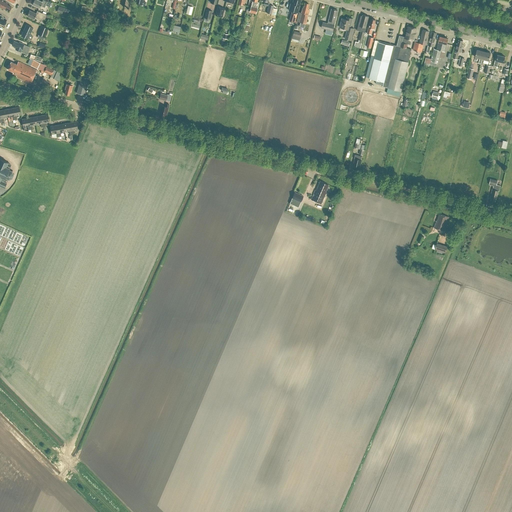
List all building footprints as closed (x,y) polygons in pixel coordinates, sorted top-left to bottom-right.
[(9,11),(11,7),(7,4),(7,3),(0,0),(0,6),(4,9),(5,8),(9,11)] [(251,0),(253,1),(251,6),(249,12),(256,13),(257,8),(259,3),(257,1),(257,0),(251,0)] [(273,8),(273,6),(269,5),(269,2),(268,2),(268,0),(261,0),(264,1),(263,5),(268,6),(267,13),(271,14),(275,15),(277,9),(273,8)] [(291,4),(289,10),(292,11),(289,20),(295,22),(298,12),(297,12),(300,0),(299,0),(293,0),(292,4),(291,4)] [(298,12),(296,21),(306,23),(309,10),(307,9),(309,4),(304,3),(303,8),(302,8),(301,13),(298,12)] [(222,17),(225,8),(217,6),(215,15),(222,17)] [(210,19),(212,11),(206,9),(204,17),(210,19)] [(323,22),(322,28),(333,31),(337,16),(336,15),(337,10),(333,9),(331,14),(330,14),(329,20),(328,23),(323,22)] [(44,19),(47,15),(42,12),(42,13),(37,11),(36,13),(29,10),(27,15),(34,19),(35,17),(41,20),(42,18),(44,19)] [(360,34),(359,39),(358,42),(356,41),(354,46),(361,47),(364,35),(366,28),(366,27),(369,16),(363,14),(362,18),(360,17),(357,30),(361,31),(360,34)] [(348,29),(345,38),(351,40),(354,28),(350,27),(353,18),(347,17),(346,19),(342,18),(340,27),(348,29)] [(374,25),(376,20),(371,19),(370,22),(368,27),(369,27),(367,33),(371,34),(373,28),(374,29),(375,25),(374,25)] [(21,35),(28,38),(31,40),(33,36),(30,34),(33,28),(26,24),(21,35)] [(265,24),(263,30),(271,33),(273,27),(265,24)] [(41,25),(38,34),(44,37),(48,28),(41,25)] [(416,33),(415,33),(416,28),(409,26),(406,37),(403,36),(402,42),(401,46),(393,44),(393,46),(378,42),(369,78),(384,81),(383,86),(388,88),(387,92),(400,96),(401,91),(409,62),(408,62),(412,49),(407,48),(408,44),(410,44),(411,40),(414,40),(416,33)] [(429,31),(423,30),(423,29),(420,43),(415,42),(413,49),(422,52),(423,47),(424,44),(427,45),(429,36),(428,36),(429,31)] [(301,33),(294,31),(292,38),(299,40),(301,33)] [(435,38),(436,33),(432,32),(431,37),(430,37),(427,48),(427,51),(429,52),(430,48),(431,46),(433,46),(435,38)] [(447,44),(447,43),(448,38),(440,36),(439,41),(439,42),(437,49),(434,49),(432,55),(431,61),(438,63),(439,57),(440,57),(441,51),(445,51),(447,44)] [(460,40),(459,39),(458,43),(457,43),(453,58),(457,59),(458,53),(459,51),(461,52),(463,46),(462,46),(462,45),(463,40),(462,40),(462,39),(460,39),(460,40)] [(24,45),(24,44),(21,43),(21,44),(14,41),(12,45),(17,47),(16,49),(21,52),(21,51),(27,54),(30,47),(24,45)] [(480,58),(479,63),(481,64),(484,51),(477,49),(475,57),(480,58)] [(484,51),(481,64),(483,64),(484,59),(489,60),(491,53),(484,51)] [(495,60),(494,65),(497,66),(499,61),(504,62),(505,56),(498,54),(496,60),(495,60)] [(31,83),(37,70),(18,62),(17,65),(11,62),(9,66),(9,65),(7,68),(8,69),(7,70),(13,72),(13,74),(17,75),(16,77),(31,83)] [(54,69),(46,66),(44,72),(51,75),(54,69)] [(58,71),(55,78),(60,80),(63,73),(58,71)] [(88,78),(81,76),(76,92),(84,94),(88,78)] [(168,95),(161,93),(159,99),(166,101),(166,100),(170,101),(172,95),(168,94),(168,95)] [(161,105),(159,116),(166,118),(169,104),(166,103),(165,106),(161,105)] [(19,107),(13,108),(15,119),(17,119),(16,115),(21,114),(19,107)] [(13,108),(6,109),(8,117),(12,116),(13,120),(15,119),(13,108)] [(48,114),(41,116),(43,127),(45,126),(45,123),(49,122),(48,114)] [(41,116),(35,117),(36,124),(40,123),(41,127),(43,127),(41,116)] [(28,126),(28,130),(30,129),(28,118),(22,119),(23,127),(28,126)] [(77,121),(70,123),(72,134),(74,134),(73,130),(78,129),(77,121)] [(70,123),(63,124),(65,131),(69,131),(70,135),(72,134),(70,123)] [(56,133),(57,137),(59,136),(57,125),(50,126),(52,134),(56,133)] [(355,158),(353,166),(359,168),(361,159),(362,156),(355,154),(354,158),(355,158)] [(0,185),(4,187),(5,188),(7,183),(6,183),(5,182),(7,178),(9,178),(10,178),(11,178),(11,177),(12,177),(12,176),(13,176),(13,175),(13,174),(13,173),(13,172),(12,171),(9,169),(9,168),(11,164),(7,163),(8,162),(0,158),(0,185)] [(501,185),(497,184),(498,180),(491,178),(490,184),(495,185),(494,189),(493,189),(491,198),(492,198),(491,200),(495,201),(497,197),(499,190),(499,191),(501,185)] [(320,181),(317,189),(316,189),(311,199),(321,203),(326,192),(325,191),(328,185),(320,181)] [(295,191),(289,203),(298,206),(303,195),(295,191)] [(434,228),(445,231),(449,216),(439,213),(437,220),(436,220),(434,228)] [(435,249),(445,253),(447,246),(437,243),(435,249)]
